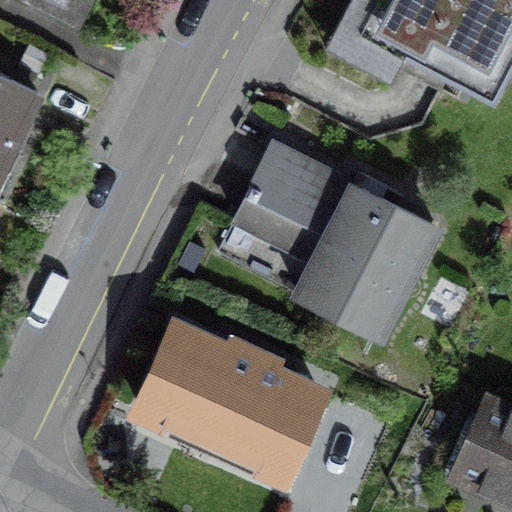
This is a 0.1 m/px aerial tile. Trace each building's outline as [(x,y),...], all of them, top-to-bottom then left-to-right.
[(93,0),(43,0),(82,21),(93,0)] [(511,117),(511,0),(388,0),(358,59),(408,84),(504,132),(511,117)] [(0,170),(37,95),(0,77),(0,170)] [(475,240),(289,145),(222,273),(408,368),(475,240)] [(311,391),(199,336),(157,422),(268,476),(298,418),(311,391)] [(311,391),(298,418),(381,458),(404,412),(321,371),(311,391)] [(511,511),(511,395),(505,392),(456,493),(495,511),(511,511)]
